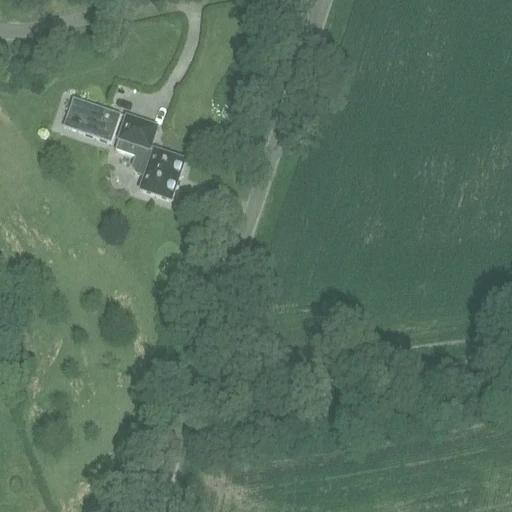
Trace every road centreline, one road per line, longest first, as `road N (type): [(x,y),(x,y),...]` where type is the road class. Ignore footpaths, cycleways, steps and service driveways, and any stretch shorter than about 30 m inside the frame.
road 1 (unclassified): [(194,396),(323,0)]
road 2 (unclassified): [(194,396),(248,397),(511,363)]
road 3 (unclassified): [(1,31),(170,0)]
road 4 (unclassified): [(153,511),(194,396)]
